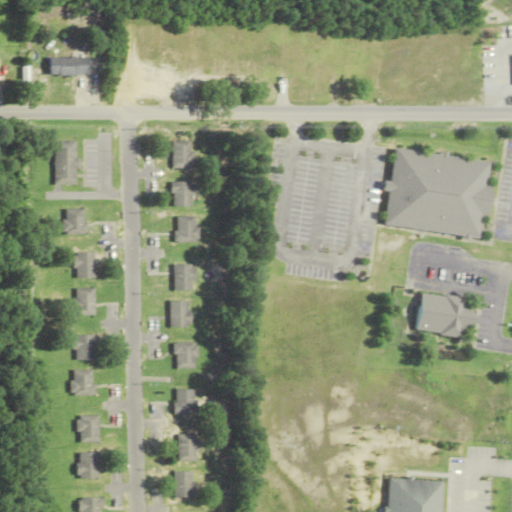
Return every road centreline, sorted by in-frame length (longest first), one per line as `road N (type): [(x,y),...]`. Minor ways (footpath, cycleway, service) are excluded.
road 1 (tertiary): [(511,112),(0,111)]
road 2 (residential): [(134,511),(126,111)]
